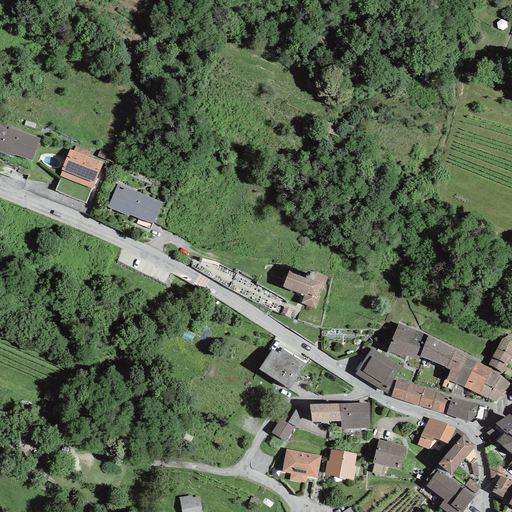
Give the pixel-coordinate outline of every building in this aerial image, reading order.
[(336,128),(319,121),(316,129),(332,136),(336,128)] [(35,142),(0,129),(0,151),(27,162),(35,142)] [(99,165),(67,152),(57,176),(89,189),(99,165)] [(157,205),(115,187),(106,207),(148,225),(157,205)] [(302,279),(286,272),(279,287),(302,297),(299,304),(312,309),(316,299),(312,297),(318,286),(322,288),(326,279),(313,273),(311,278),(304,274),(302,279)] [(8,321),(0,317),(0,330),(4,332),(8,321)] [(421,337),(394,325),(383,349),(412,359),(421,337)] [(503,341),(499,339),(484,369),(488,371),(499,377),(511,348),(511,345),(511,346),(511,345),(511,338),(506,335),(503,341)] [(449,352),(421,337),(412,359),(441,369),(449,352)] [(399,367),(369,349),(353,374),(383,392),(399,367)] [(300,366),(277,350),(275,354),(269,350),(256,369),(284,388),(300,366)] [(463,358),(449,352),(441,369),(446,370),(442,381),(451,384),(463,358)] [(472,363),(463,358),(451,384),(461,388),(472,363)] [(484,369),(472,363),(461,388),(476,395),(488,371),(484,369)] [(499,377),(488,371),(476,395),(492,403),(508,386),(499,377)] [(407,385),(394,382),(388,396),(400,401),(407,385)] [(422,389),(407,385),(400,401),(416,406),(422,389)] [(434,393),(422,389),(416,406),(428,410),(434,393)] [(447,398),(434,393),(428,410),(442,415),(447,398)] [(477,407),(447,398),(442,415),(465,423),(474,417),(477,407)] [(366,406),(310,408),(311,421),(336,420),(336,429),(367,428),(366,406)] [(300,416),(292,411),(284,423),(278,419),(269,432),(283,442),(300,416)] [(511,422),(504,417),(489,426),(500,435),(494,443),(511,457),(511,422)] [(450,429),(427,419),(416,444),(427,449),(431,439),(443,445),(450,429)] [(470,447),(458,436),(431,465),(442,476),(470,447)] [(401,448),(375,441),(368,464),(394,471),(401,448)] [(355,455),(327,449),(321,475),(349,482),(355,455)] [(319,457),(283,450),(278,472),(289,474),(288,481),(303,484),(304,478),(315,480),(319,457)] [(459,492),(434,472),(422,488),(439,500),(434,507),(440,511),(460,511),(476,492),(465,483),(459,492)] [(509,484),(497,477),(488,493),(506,503),(511,494),(505,490),(509,484)] [(190,496),(176,498),(178,511),(200,511),(198,497),(190,498),(190,496)]
